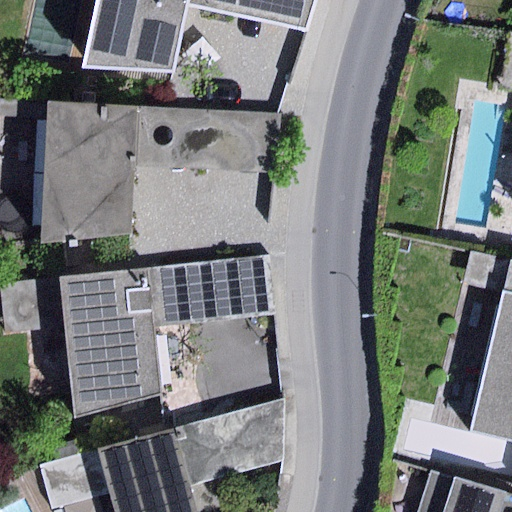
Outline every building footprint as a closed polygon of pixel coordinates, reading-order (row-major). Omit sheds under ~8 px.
[(97,0),(83,68),(174,74),(189,6),(190,0),(97,0)] [(316,0),(190,0),(189,6),(305,34),(316,0)] [(140,108),(48,103),(42,243),(130,234),(135,168),(140,108)] [(283,114),(140,108),(135,168),(278,173),(283,114)] [(270,255),(148,270),(155,328),(277,313),(270,255)] [(511,261),(510,261),(503,294),(511,296),(511,261)] [(67,328),(76,419),(162,397),(155,328),(148,270),(62,278),(67,328)] [(67,328),(62,278),(0,283),(5,336),(67,328)] [(511,296),(503,294),(471,430),(511,439),(511,296)] [(112,495),(117,511),(197,511),(192,487),(283,462),(286,399),(100,449),(112,495)] [(112,495),(100,449),(39,465),(51,511),(112,495)] [(455,477),(444,511),(499,511),(506,493),(455,477)]
